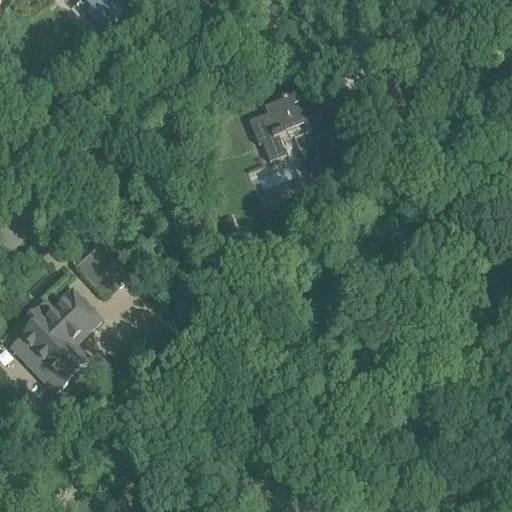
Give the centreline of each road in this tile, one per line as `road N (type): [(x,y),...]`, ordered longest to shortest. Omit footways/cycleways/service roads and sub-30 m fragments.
road 1 (residential): [(511,156),(202,458),(134,511)]
road 2 (unclassified): [(0,245),(227,24)]
